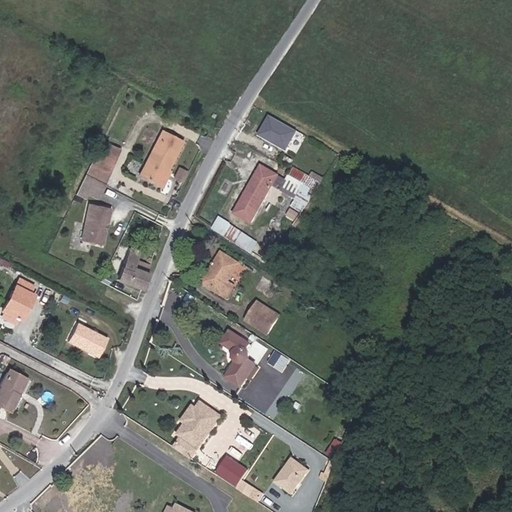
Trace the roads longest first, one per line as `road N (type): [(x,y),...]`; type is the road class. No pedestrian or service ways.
road 1 (residential): [(314,0),(216,155),(121,387),(65,456),(1,511)]
road 2 (unknown): [(108,404),(0,346)]
